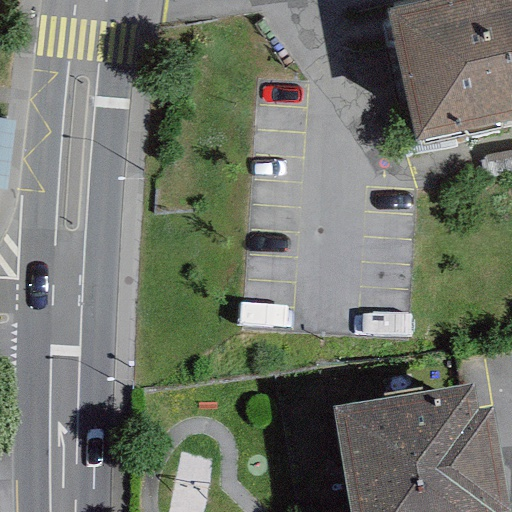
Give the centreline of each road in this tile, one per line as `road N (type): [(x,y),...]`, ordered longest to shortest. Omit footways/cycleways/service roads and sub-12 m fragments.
road 1 (tertiary): [(97,0),(65,330)]
road 2 (tertiary): [(65,330),(66,511)]
